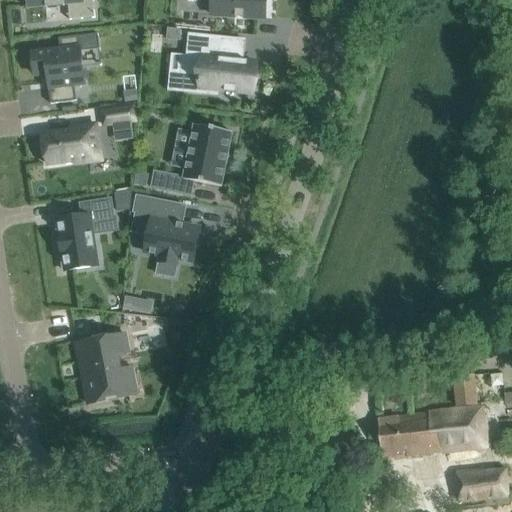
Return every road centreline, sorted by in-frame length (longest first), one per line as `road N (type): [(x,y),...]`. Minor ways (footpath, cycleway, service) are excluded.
road 1 (tertiary): [(201,470),(357,0)]
road 2 (residential): [(32,467),(0,291)]
road 3 (unclassified): [(32,467),(167,458),(201,470)]
